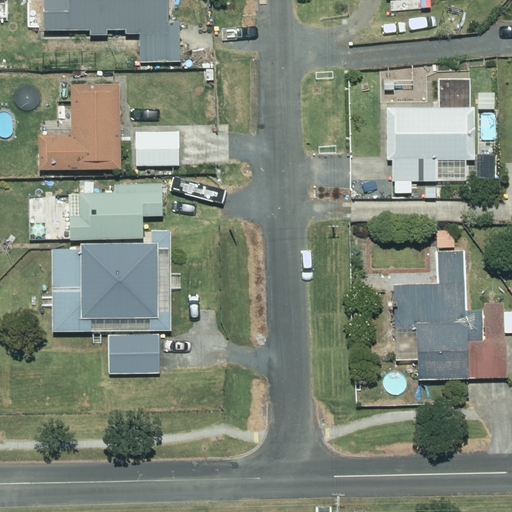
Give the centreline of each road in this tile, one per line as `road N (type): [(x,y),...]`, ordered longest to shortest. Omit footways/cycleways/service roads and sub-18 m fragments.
road 1 (residential): [(274,0),(292,477)]
road 2 (residential): [(292,477),(0,483)]
road 3 (residential): [(511,472),(292,477)]
